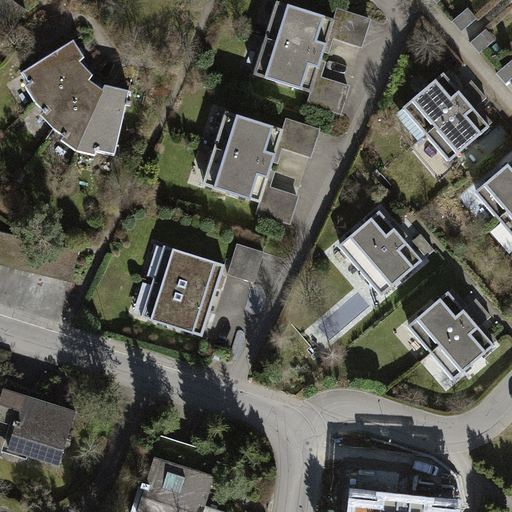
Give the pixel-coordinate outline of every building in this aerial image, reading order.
[(0,0),(0,46),(26,11),(11,0),(0,0)] [(338,26),(275,3),(248,74),(311,97),(338,26)] [(85,58),(74,42),(23,74),(30,83),(25,86),(32,96),(45,111),(41,116),(56,129),(65,135),(64,140),(80,149),(114,156),(129,90),(106,84),(104,89),(89,80),(93,74),(80,61),(85,58)] [(496,132),(449,77),(399,119),(446,174),(496,132)] [(283,130),(229,113),(205,191),(259,208),(283,130)] [(511,163),(471,199),(511,245),(511,163)] [(272,181),(260,210),(292,224),(304,195),(272,181)] [(424,260),(380,213),(337,253),(382,300),(424,260)] [(0,232),(0,262),(73,280),(79,252),(0,232)] [(261,250),(235,241),(225,273),(251,281),(261,250)] [(220,262),(162,245),(141,315),(199,333),(220,262)] [(494,346),(449,293),(408,327),(453,381),(494,346)] [(73,415),(13,397),(0,438),(0,447),(58,465),(73,415)] [(206,511),(220,468),(156,448),(136,511),(206,511)] [(457,511),(458,507),(358,494),(355,511),(457,511)]
